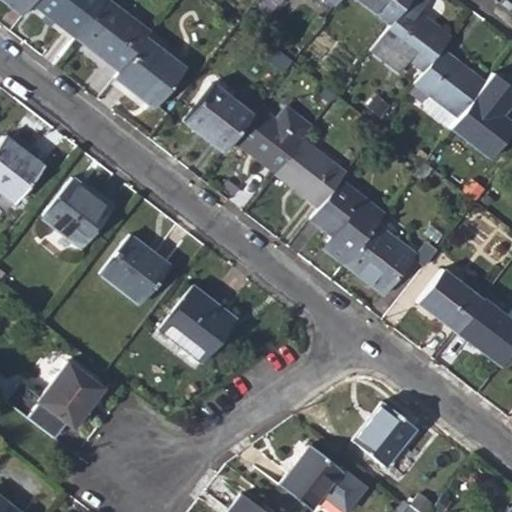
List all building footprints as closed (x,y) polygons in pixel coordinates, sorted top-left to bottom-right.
[(8,0),(12,3),(9,7),(20,16),(30,3),(32,0),(8,0)] [(73,38),(102,0),(32,0),(30,3),(45,15),(53,21),(73,38)] [(143,36),(148,30),(109,0),(102,0),(73,38),(116,71),(143,36)] [(358,0),(388,23),(406,0),(358,0)] [(417,12),(426,0),(425,0),(406,0),(388,23),(378,36),(368,49),(398,72),(408,59),(422,70),(438,48),(448,36),(431,23),(429,26),(415,15),(417,12)] [(415,15),(429,26),(431,23),(417,12),(415,15)] [(41,20),(49,26),(53,21),(45,15),(41,20)] [(153,108),(184,67),(143,36),(116,71),(112,77),(153,108)] [(449,61),(451,58),(438,48),(422,70),(413,81),(429,95),(422,104),(422,109),(446,127),(447,127),(481,82),(477,78),(475,82),(449,61)] [(449,61),(475,82),(477,78),(451,58),(449,61)] [(487,157),(511,125),(511,123),(499,114),(511,96),(511,88),(489,71),(481,82),(447,127),(487,157)] [(249,112),(245,109),(210,82),(181,120),(195,130),(197,127),(209,136),(207,139),(220,150),(230,137),(249,112)] [(369,109),(376,115),(385,105),(378,99),(369,109)] [(245,109),(249,112),(256,104),(252,101),(245,109)] [(273,172),(299,138),(256,104),(249,112),(230,137),(247,151),(249,148),(263,159),(261,162),(273,172)] [(195,130),(207,139),(209,136),(197,127),(195,130)] [(0,191),(12,200),(40,165),(1,135),(0,137),(0,191)] [(340,176),(343,171),(299,138),(273,172),(291,185),(293,182),(307,193),(304,196),(317,206),(340,176)] [(247,151),(261,162),(263,159),(249,148),(247,151)] [(420,181),(430,168),(421,160),(411,174),(420,181)] [(420,181),(424,184),(434,171),(430,168),(420,181)] [(374,221),(383,210),(340,176),(317,206),(307,218),(329,235),(324,241),(328,244),(324,250),(342,263),(374,221)] [(79,247),(110,208),(70,177),(40,216),(79,247)] [(291,185),(304,196),(307,193),(293,182),(291,185)] [(382,293),(414,252),(374,221),(342,263),(382,293)] [(136,303),(167,263),(128,233),(97,273),(136,303)] [(320,247),(324,250),(328,244),(324,241),(320,247)] [(454,331),(479,297),(440,267),(415,301),(425,309),(429,305),(441,315),(438,319),(454,331)] [(199,360),(232,318),(190,285),(157,328),(199,360)] [(507,353),(511,345),(511,320),(481,296),(479,297),(454,331),(481,351),(483,347),(500,360),(507,353)] [(425,309),(438,319),(441,315),(429,305),(425,309)] [(481,351),(498,364),(500,360),(483,347),(481,351)] [(82,406),(99,383),(66,359),(34,401),(70,428),(85,409),(82,406)] [(9,394),(25,409),(38,396),(22,381),(9,394)] [(82,406),(85,409),(102,386),(99,383),(82,406)] [(383,465),(413,426),(380,401),(350,439),(383,465)] [(320,493),(343,511),(361,486),(339,468),(306,444),(277,483),(309,508),(320,493)] [(264,511),(239,492),(224,511),(264,511)] [(0,511),(18,511),(0,497),(0,511)] [(419,511),(408,503),(402,510),(404,511),(419,511)]
